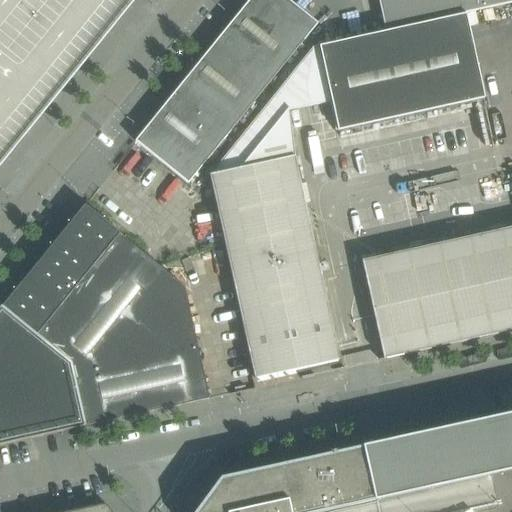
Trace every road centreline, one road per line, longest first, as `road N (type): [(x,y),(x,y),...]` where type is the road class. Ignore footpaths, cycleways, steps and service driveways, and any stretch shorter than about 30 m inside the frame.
road 1 (residential): [(199,446),(511,374)]
road 2 (residential): [(0,243),(197,0)]
road 3 (residential): [(0,489),(199,446)]
